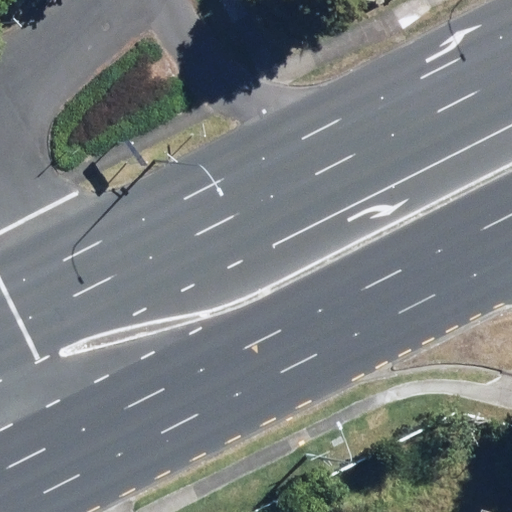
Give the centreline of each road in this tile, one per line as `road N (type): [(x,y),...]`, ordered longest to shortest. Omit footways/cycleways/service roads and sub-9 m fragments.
road 1 (primary): [(511,252),(83,458)]
road 2 (primary): [(18,325),(369,155)]
road 3 (residential): [(160,0),(196,66),(217,86),(369,155)]
road 4 (residential): [(0,106),(117,0)]
road 5 (primary): [(369,155),(511,89)]
road 6 (residential): [(18,325),(83,458)]
